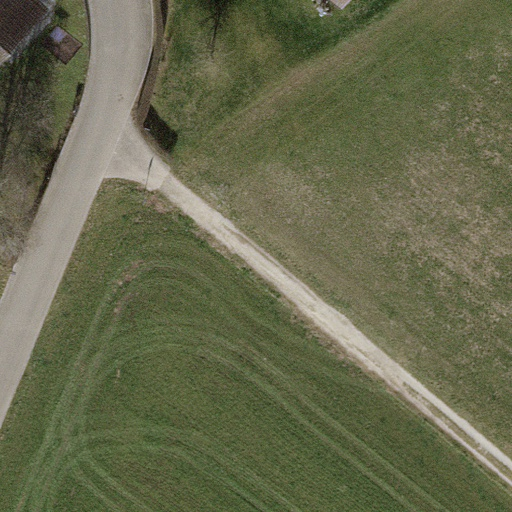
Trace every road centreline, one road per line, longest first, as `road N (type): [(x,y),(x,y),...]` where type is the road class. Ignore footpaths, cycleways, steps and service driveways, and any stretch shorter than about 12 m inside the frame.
road 1 (track): [(511,475),(100,130)]
road 2 (residential): [(0,374),(124,58),(119,0)]
